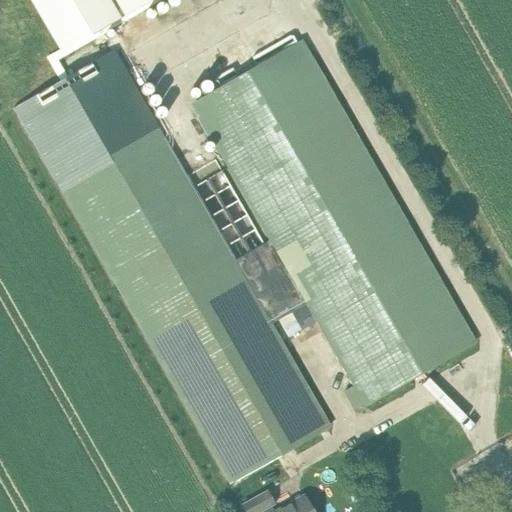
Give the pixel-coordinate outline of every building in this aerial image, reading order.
[(31,0),(60,48),(63,53),(92,37),(103,30),(155,0),(31,0)] [(160,24),(140,35),(147,47),(166,36),(160,24)] [(63,84),(15,112),(57,185),(218,465),(228,482),(329,424),(271,324),(279,320),(290,338),(304,330),(294,311),(306,304),(353,387),(344,393),(353,409),(474,340),(464,323),(303,43),(302,41),(290,47),(266,62),(267,64),(192,107),(269,240),(263,244),(235,260),(186,176),(158,127),(116,54),(76,77),(69,81),(55,58),(63,53),(60,48),(47,56),(53,67),(63,84)] [(199,55),(188,62),(195,72),(206,65),(199,55)] [(203,164),(193,170),(211,198),(221,191),(203,164)] [(275,511),(271,505),(274,504),(267,492),(242,505),(245,511),(259,511),(260,511),(259,511),(312,511),(304,496),(275,511)]
